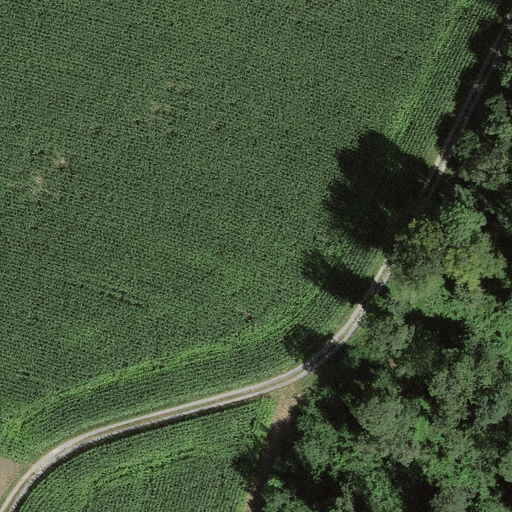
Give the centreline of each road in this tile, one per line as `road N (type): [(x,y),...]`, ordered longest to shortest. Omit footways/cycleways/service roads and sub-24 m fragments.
road 1 (track): [(4,511),(44,459),(68,443),(266,383),(304,368),(343,337),(370,303),(511,16)]
road 2 (track): [(511,205),(437,351),(418,406),(407,511)]
